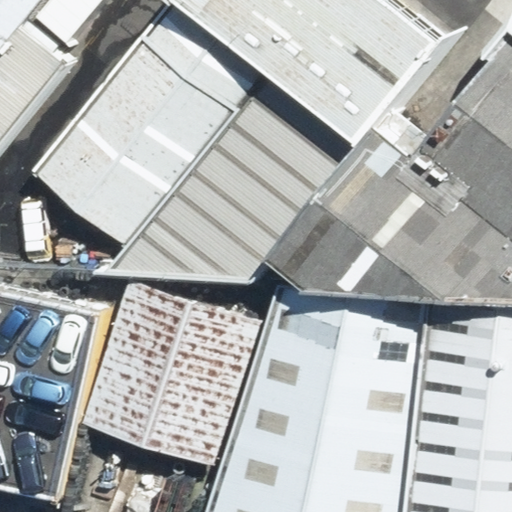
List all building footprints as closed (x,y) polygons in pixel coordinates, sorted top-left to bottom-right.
[(0,0),(0,150),(75,63),(27,23),(45,0),(0,0)] [(284,52),(218,0),(183,0),(48,166),(134,236),(284,52)] [(463,37),(417,0),(218,0),(284,52),(291,58),(380,130),(384,134),(463,37)] [(511,42),(429,144),(511,210),(511,42)] [(380,130),(291,58),(124,263),(260,273),(380,130)] [(328,278),(511,289),(511,217),(395,122),(289,247),(328,278)] [(270,316),(141,274),(93,417),(223,459),(270,316)] [(293,281),(224,511),(418,511),(441,290),(293,281)] [(0,461),(64,477),(103,312),(0,286),(0,461)] [(511,511),(511,294),(441,290),(418,511),(511,511)]
